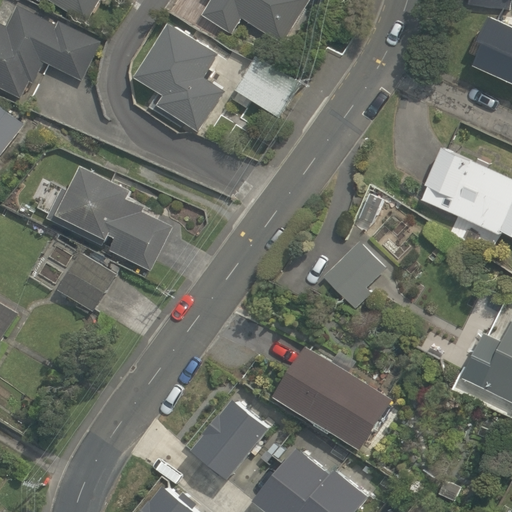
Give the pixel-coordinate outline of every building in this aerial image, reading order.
[(40,0),(42,1),(42,0),(52,0),(90,23),(104,0),(40,0)] [(213,0),(204,14),(234,34),(245,18),(285,44),(312,0),(213,0)] [(511,0),(471,0),(471,5),(511,11),(511,0)] [(36,83),(47,61),(85,81),(105,40),(64,19),(61,24),(21,3),(10,25),(0,20),(0,85),(24,97),(33,81),(36,83)] [(483,38),(488,40),(478,63),(511,79),(511,21),(494,13),(483,38)] [(202,131),(229,90),(212,79),(217,70),(213,67),(223,52),(175,20),(139,75),(167,94),(161,103),(202,131)] [(239,88),(282,116),(304,82),(261,55),(239,88)] [(0,100),(0,159),(29,122),(0,100)] [(433,184),(426,198),(502,234),(503,229),(511,233),(511,174),(446,145),(429,182),(433,184)] [(113,234),(119,236),(113,249),(154,270),(176,225),(159,217),(161,213),(148,207),(148,205),(132,197),(136,188),(86,162),(72,189),(66,186),(50,217),(105,244),(108,237),(111,238),(113,234)] [(389,268),(363,240),(327,275),(358,308),(374,292),(369,288),(389,268)] [(120,273),(85,251),(61,288),(96,311),(120,273)] [(0,353),(1,352),(0,349),(23,312),(0,298),(0,353)] [(511,328),(508,336),(506,335),(494,359),(496,360),(483,386),(511,400),(511,328)] [(335,360),(310,345),(278,393),(364,449),(396,398),(352,371),(360,360),(342,349),(335,360)] [(197,447),(234,477),(274,426),(238,397),(197,447)] [(364,511),(376,498),(339,469),(335,475),(303,448),(261,496),(279,511),(364,511)] [(204,511),(205,511),(168,483),(143,511),(204,511)]
